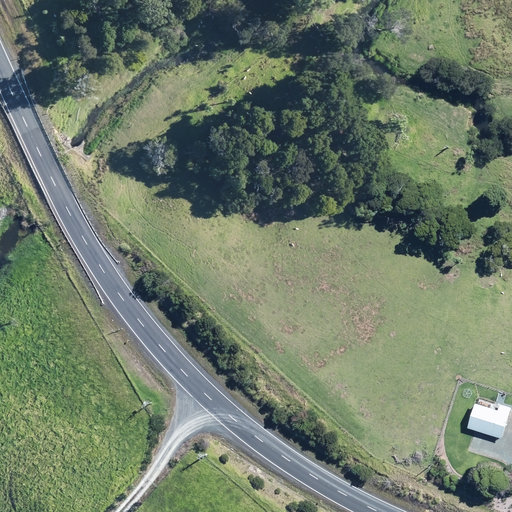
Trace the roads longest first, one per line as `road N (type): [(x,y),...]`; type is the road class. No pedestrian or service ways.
road 1 (primary): [(384,511),(267,443),(205,389),(153,328),(92,235),(0,51)]
road 2 (track): [(205,389),(122,511)]
